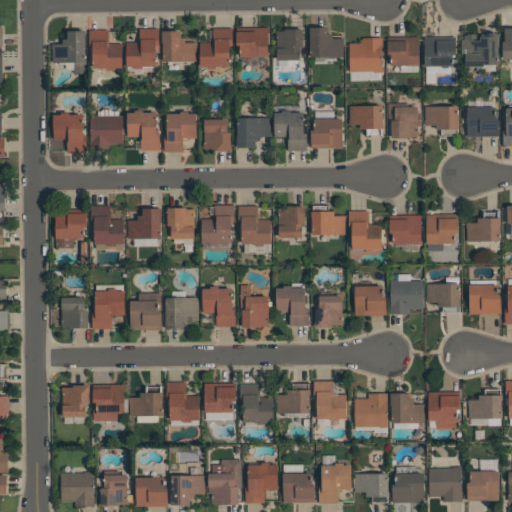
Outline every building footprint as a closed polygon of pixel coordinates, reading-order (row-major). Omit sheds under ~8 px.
[(268,57),(240,57),(240,45),(236,45),(236,27),(268,27),(268,57)] [(343,57),(310,57),(310,27),(327,27),(327,33),(332,33),(332,38),(343,38),(343,57)] [(156,66),(142,66),(142,68),(134,68),(134,67),(126,67),(126,42),(140,41),(140,28),(159,28),(159,52),(156,52),(156,66)] [(232,28),(232,46),(229,46),(229,66),(200,66),(200,44),(213,44),(213,28),(232,28)] [(511,59),(502,59),(502,41),(504,41),(504,28),(511,28),(511,59)] [(122,68),(114,68),(114,70),(106,70),(106,67),(93,68),(92,46),(89,46),(89,30),(109,29),(109,43),(122,43),(122,68)] [(300,60),(277,60),(276,31),(284,31),(284,29),(303,29),(303,47),(300,47),(300,60)] [(86,30),(86,73),(74,74),(74,62),(52,62),(52,44),(63,44),(63,39),(68,39),(68,30),(86,30)] [(162,31),(181,31),(181,38),(185,38),(185,42),(196,42),(196,61),(163,61),(163,43),(162,43),(162,31)] [(465,35),(467,35),(467,34),(475,34),(475,35),(477,35),(477,40),(480,40),(480,36),(482,36),(482,34),(488,34),(488,37),(491,37),(491,32),(497,32),(497,33),(499,33),(499,65),(484,65),(484,67),(465,67),(465,57),(461,57),(461,40),(465,40),(465,35)] [(419,65),(391,65),(390,54),(387,54),(387,37),(419,37),(419,65)] [(425,66),(424,37),(456,37),(456,55),(453,55),(453,65),(425,66)] [(382,38),(382,72),(373,72),(373,71),(349,71),(349,43),(363,43),(363,38),(382,38)] [(392,137),(391,123),(388,123),(387,102),(408,102),(408,106),(418,106),(418,112),(421,112),(421,126),(418,126),(418,135),(410,135),(410,137),(392,137)] [(382,105),(383,123),(383,128),(360,129),(360,124),(349,124),(349,106),(382,105)] [(458,106),(458,124),(459,124),(459,129),(436,129),(436,124),(425,125),(425,106),(458,106)] [(499,136),(467,137),(466,107),(495,107),(495,118),(499,118),(499,136)] [(511,145),(503,146),(503,129),(505,129),(505,108),(511,108),(511,145)] [(160,149),(141,150),(141,136),(127,136),(127,112),(135,112),(135,110),(143,110),(143,112),(156,112),(157,132),(160,132),(160,149)] [(274,137),(274,112),(282,112),(282,110),(290,110),(290,112),(304,112),(304,133),(307,133),(307,150),(288,151),(288,137),(274,137)] [(183,151),(164,152),(164,135),(167,135),(167,114),(180,113),(180,111),(188,111),(188,113),(196,113),(196,138),(183,138),(183,151)] [(53,115),(62,115),(62,112),(69,112),(69,114),(83,114),(83,136),(86,136),(87,152),(67,153),(67,139),(54,139),(53,115)] [(90,149),(90,115),(123,115),(123,144),(110,143),(110,149),(90,149)] [(237,117),(271,117),(271,136),(259,136),(260,140),(256,140),(256,148),(237,148),(237,117)] [(204,148),(204,118),(227,118),(228,132),(231,131),(231,151),(215,151),(215,148),(204,148)] [(342,147),(311,148),(311,130),(314,129),(314,118),(342,118),(342,147)] [(124,243),(116,243),(116,245),(108,245),(108,243),(95,244),(95,223),(91,223),(91,205),(110,205),(110,219),(124,219),(124,243)] [(231,243),(218,243),(218,245),(210,245),(210,243),(201,243),(201,219),(215,219),(214,205),(234,205),(234,228),(231,228),(231,243)] [(271,219),(271,243),(263,244),(263,246),(255,246),(255,243),(242,244),(241,223),(238,223),(238,206),(257,205),(257,220),(271,219)] [(305,206),(305,224),(302,224),(302,237),(278,238),(278,208),(288,208),(288,206),(305,206)] [(195,238),(171,238),(171,225),(167,225),(167,207),(186,207),(186,209),(195,209),(195,238)] [(161,208),(161,238),(127,238),(127,219),(138,219),(138,215),(142,215),(142,208),(161,208)] [(348,210),(368,210),(368,226),(381,226),(381,249),(374,249),(374,251),(366,251),(366,249),(352,249),(352,229),(349,229),(348,210)] [(345,234),(312,235),(311,211),(334,211),(334,216),(345,215),(345,234)] [(84,239),(74,239),(74,248),(55,248),(55,213),(87,212),(87,227),(84,227),(84,239)] [(426,214),(458,214),(458,232),(454,232),(455,243),(426,243),(426,214)] [(421,215),(421,244),(392,244),(392,233),(389,233),(389,218),(408,218),(408,215),(421,215)] [(500,218),(501,223),(500,223),(500,241),(467,241),(466,222),(477,222),(477,218),(500,218)] [(0,299),(7,299),(8,278),(0,277),(0,299)] [(390,313),(390,280),(423,280),(423,309),(409,309),(409,313),(390,313)] [(460,283),(460,306),(437,306),(437,302),(426,302),(426,283),(460,283)] [(269,295),(269,325),(261,325),(262,327),(242,327),(241,309),(240,309),(240,284),(250,284),(250,296),(269,295)] [(501,313),(469,313),(469,285),(497,284),(497,295),(500,295),(501,313)] [(309,326),(290,326),(290,311),(276,311),(276,288),(284,288),(284,285),(292,285),(292,287),(306,287),(306,308),(309,308),(309,326)] [(235,326),(216,326),(216,312),(202,312),(202,288),(210,288),(210,286),(218,286),(218,288),(232,288),(232,309),(235,309),(235,326)] [(383,286),(383,296),(386,296),(386,314),(355,315),(354,286),(383,286)] [(125,290),(125,315),(111,315),(111,328),(92,328),(92,311),(95,311),(95,291),(108,291),(108,288),(117,288),(117,290),(125,290)] [(316,327),(316,309),(319,309),(319,295),(342,295),(342,319),(343,319),(343,324),(332,325),(332,327),(316,327)] [(61,327),(61,297),(85,297),(85,310),(88,310),(88,327),(69,327),(61,327)] [(165,328),(165,297),(199,297),(199,320),(184,320),(184,328),(165,328)] [(130,329),(130,300),(159,300),(159,311),(162,311),(162,329),(130,329)] [(0,310),(8,310),(8,330),(0,330),(0,310)] [(346,418),(339,418),(339,420),(330,421),(330,418),(317,418),(317,397),(314,397),(313,380),(333,380),(333,394),(346,394),(346,418)] [(186,381),(186,396),(199,396),(199,420),(192,420),(192,422),(183,422),(183,420),(170,420),(170,399),(167,399),(167,382),(186,381)] [(204,383),(220,383),(220,386),(236,386),(236,400),(233,400),(233,411),(205,412),(204,383)] [(260,383),(260,397),(273,397),(273,422),(265,422),(266,424),(257,424),(257,422),(244,422),(243,401),(240,401),(240,383),(260,383)] [(93,384),(125,384),(125,413),(117,413),(117,419),(94,420),(93,384)] [(62,417),(62,387),(73,387),(73,385),(90,385),(90,404),(86,404),(86,417),(62,417)] [(310,389),(311,394),(310,394),(310,412),(277,413),(276,394),(287,394),(287,390),(310,389)] [(429,420),(428,392),(459,391),(460,409),(457,409),(457,427),(436,428),(436,420),(429,420)] [(164,392),(164,396),(162,396),(163,415),(129,416),(129,397),(140,397),(140,392),(164,392)] [(387,393),(388,428),(379,428),(379,426),(355,427),(355,398),(368,398),(368,394),(387,393)] [(409,393),(409,399),(414,399),(414,404),(425,404),(425,410),(424,410),(424,422),(391,423),(391,405),(390,405),(390,393),(409,393)] [(468,400),(479,399),(479,395),(502,395),(502,400),(502,418),(468,419),(468,400)] [(0,396),(8,396),(8,414),(0,414),(0,396)] [(8,471),(0,471),(0,438),(3,438),(3,452),(8,452),(8,471)] [(242,459),(241,488),(238,488),(238,504),(219,504),(219,503),(211,503),(211,493),(208,493),(208,473),(213,473),(213,464),(221,464),(221,459),(242,459)] [(277,464),(277,489),(264,489),(264,503),(245,503),(245,487),(248,487),(248,464),(261,464),(261,462),(269,462),(269,464),(277,464)] [(352,464),(352,489),(338,490),(338,503),(319,503),(319,486),(322,486),(322,465),(335,465),(335,462),(344,462),(344,465),(352,464)] [(461,466),(462,501),(443,501),(443,495),(429,496),(429,468),(452,468),(452,466),(461,466)] [(127,474),(128,504),(119,504),(119,505),(101,505),(100,488),(104,488),(104,470),(120,470),(120,474),(127,474)] [(94,471),(95,505),(74,506),(74,501),(61,501),(61,473),(85,473),(85,471),(94,471)] [(498,500),(467,500),(467,482),(470,482),(470,471),(498,471),(498,500)] [(315,502),(282,502),(282,473),(311,472),(312,484),(315,484),(315,502)] [(388,473),(388,492),(389,492),(389,496),(366,496),(366,492),(355,492),(355,473),(388,473)] [(424,501),(392,502),(392,484),(395,484),(395,473),(424,473),(424,501)] [(0,474),(0,493),(8,494),(8,475),(0,474)] [(205,475),(205,494),(194,494),(194,498),(190,498),(190,504),(171,504),(170,475),(205,475)] [(136,506),(136,477),(164,476),(164,488),(167,488),(167,506),(136,506)]
